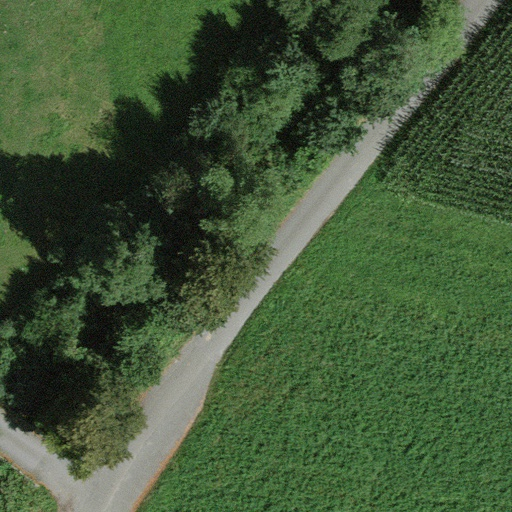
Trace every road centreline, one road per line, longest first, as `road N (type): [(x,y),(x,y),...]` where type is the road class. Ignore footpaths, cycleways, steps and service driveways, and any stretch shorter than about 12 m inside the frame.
road 1 (track): [(480,0),(166,395),(97,511)]
road 2 (track): [(99,508),(0,436)]
